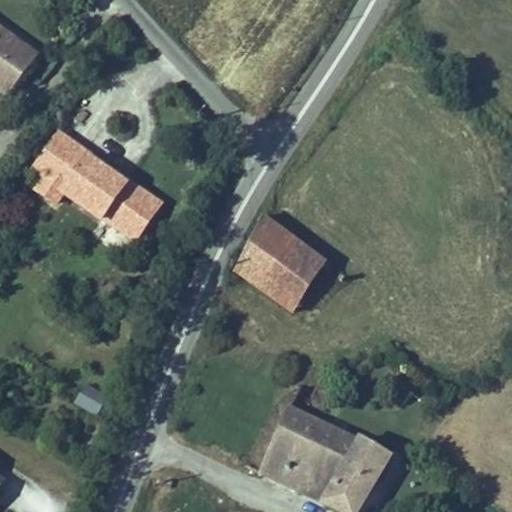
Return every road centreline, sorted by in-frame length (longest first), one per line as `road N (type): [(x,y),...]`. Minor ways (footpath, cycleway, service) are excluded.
road 1 (tertiary): [(117,511),(210,266),(270,155)]
road 2 (unclassified): [(134,0),(270,155)]
road 3 (tertiary): [(270,155),(351,46),(373,0)]
